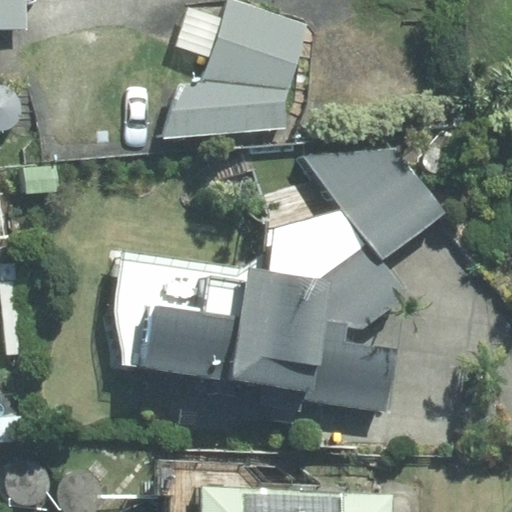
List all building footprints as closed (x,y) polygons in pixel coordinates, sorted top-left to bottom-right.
[(0,0),(0,26),(15,26),(15,0),(0,0)] [(168,81),(150,132),(265,129),(298,26),(221,0),(217,0),(192,81),(168,81)] [(290,388),(289,397),(372,406),(380,348),(328,341),(330,324),(346,327),(393,291),(369,259),(439,207),(389,140),(285,148),(355,241),(307,276),(217,264),(209,313),(130,301),(121,364),(290,388)] [(49,165),(15,166),(16,191),(50,190),(49,165)] [(0,413),(0,440),(16,439),(13,413),(0,413)] [(178,482),(176,511),(382,511),(383,492),(178,482)]
